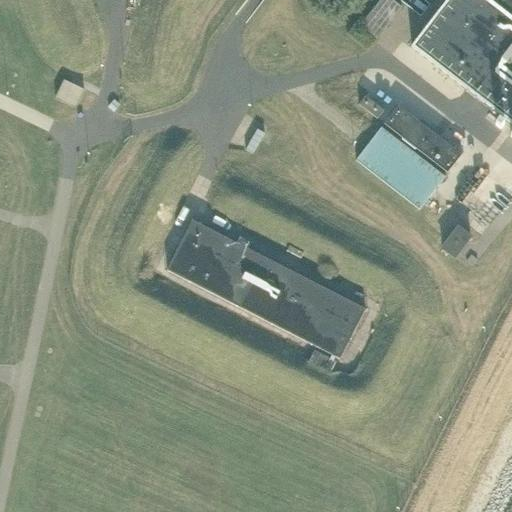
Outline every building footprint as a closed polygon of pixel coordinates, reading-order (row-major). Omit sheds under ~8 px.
[(391,0),(382,0),(361,26),(378,39),(403,9),(391,0)] [(511,0),(449,0),(428,28),(413,47),(480,99),(511,123),(511,0)] [(85,91),(64,81),(56,99),(76,108),(85,91)] [(263,89),(254,93),(257,100),(266,95),(263,89)] [(360,105),(378,120),(385,111),(366,97),(360,105)] [(462,156),(433,133),(399,106),(385,125),(448,174),(462,156)] [(504,124),(499,120),(495,125),(500,129),(504,124)] [(433,193),(446,177),(383,128),(379,132),(376,136),(374,139),(369,145),(365,150),(360,156),(356,161),(420,210),(424,206),(433,193)] [(367,310),(259,255),(193,221),(180,247),(168,271),(341,360),(367,310)] [(452,236),(449,240),(442,249),(455,259),(458,256),(463,249),(469,241),(471,238),(458,228),(452,236)] [(287,251),(301,259),(304,253),(290,246),(287,251)] [(336,363),(336,362),(315,351),(310,362),(331,373),(332,371),(334,367),(336,363)]
